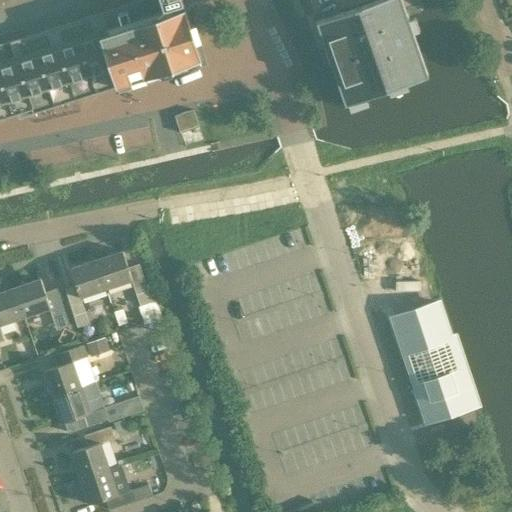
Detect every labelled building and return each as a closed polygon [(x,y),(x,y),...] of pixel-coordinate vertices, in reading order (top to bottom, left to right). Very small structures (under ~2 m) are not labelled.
[(0,119),(31,110),(33,114),(201,59),(182,0),(137,0),(0,44),(0,119)] [(344,12),(316,21),(333,70),(345,104),(428,76),(408,19),(401,0),(377,0),(373,1),(344,12)] [(181,133),(198,127),(193,111),(175,117),(181,133)] [(123,251),(97,260),(107,288),(132,280),(137,294),(140,306),(152,302),(148,290),(140,264),(129,268),(123,251)] [(107,288),(97,260),(71,268),(77,285),(65,289),(74,315),(78,327),(89,323),(85,311),(81,297),(107,288)] [(15,287),(25,316),(50,307),(55,321),(66,317),(57,291),(47,294),(41,278),(15,287)] [(0,326),(0,323),(25,316),(15,287),(0,292),(0,339),(4,338),(0,326)] [(431,301),(388,316),(425,425),(477,408),(477,406),(481,404),(456,332),(452,334),(440,298),(431,301)] [(86,344),(90,357),(109,351),(105,337),(86,344)] [(61,365),(44,371),(52,396),(81,387),(73,362),(87,357),(84,345),(57,354),(61,365)] [(81,387),(52,396),(61,422),(64,421),(68,432),(94,424),(108,419),(104,406),(89,410),(81,387)] [(140,397),(123,403),(128,416),(145,410),(140,397)] [(80,478),(109,468),(101,443),(115,438),(111,426),(85,435),(88,445),(71,451),(80,478)] [(118,494),(109,468),(80,478),(89,504),(106,498),(110,508),(135,500),(132,489),(118,494)]
